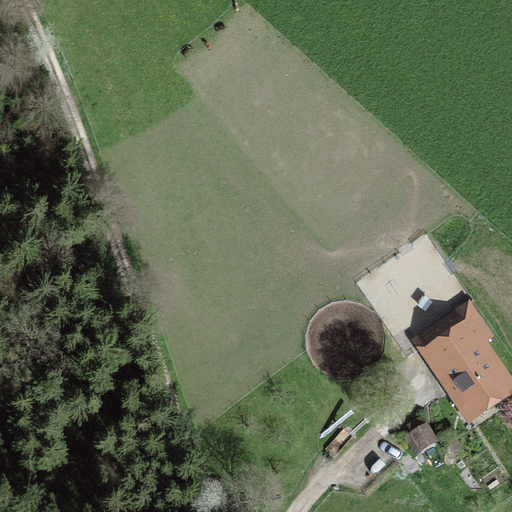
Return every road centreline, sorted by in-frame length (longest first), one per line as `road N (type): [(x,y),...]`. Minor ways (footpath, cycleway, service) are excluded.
road 1 (track): [(224,511),(193,459),(18,0)]
road 2 (track): [(302,511),(317,487),(428,392)]
